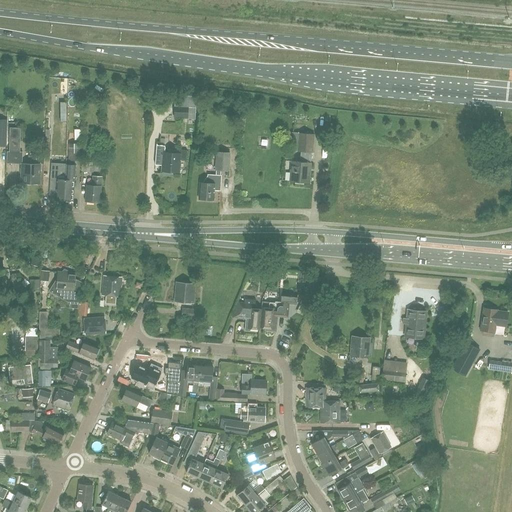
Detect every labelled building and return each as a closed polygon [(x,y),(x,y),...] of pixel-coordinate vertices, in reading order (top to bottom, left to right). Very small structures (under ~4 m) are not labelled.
[(188,119),(188,107),(175,106),(174,118),(188,119)] [(20,152),(21,128),(10,128),(9,152),(20,152)] [(311,162),(311,152),(313,134),(300,133),(298,152),(301,152),(300,161),(291,160),(289,181),(310,183),(312,162),(311,162)] [(66,169),(66,162),(66,160),(66,152),(60,152),(59,171),(57,171),(58,155),(57,155),(58,142),(50,142),(50,155),(46,155),(46,162),(44,162),(43,170),(50,170),(49,180),(56,181),(55,200),(56,200),(57,201),(60,201),(61,200),(64,200),(66,169)] [(69,161),(80,161),(80,143),(69,143),(69,161)] [(165,146),(157,145),(155,165),(162,165),(162,173),(172,174),(172,171),(178,171),(179,160),(186,160),(186,150),(178,149),(178,153),(165,152),(165,146)] [(228,171),(230,153),(217,152),(215,170),(216,170),(216,175),(208,174),(208,176),(203,182),(200,182),(199,199),(213,200),(214,190),(220,191),(221,176),(220,176),(221,170),(228,171)] [(93,167),(93,172),(101,172),(102,155),(96,155),(96,159),(94,159),(94,162),(89,162),(89,161),(82,160),(81,171),(87,171),(87,168),(88,168),(88,167),(93,167)] [(71,202),(73,201),(75,180),(76,165),(67,165),(67,160),(66,160),(66,162),(66,169),(64,200),(67,201),(68,202),(71,202)] [(39,183),(40,164),(22,163),(22,183),(39,183)] [(100,203),(102,177),(93,176),(92,185),(86,185),(85,202),(100,203)] [(57,278),(54,284),(57,284),(56,290),(64,291),(63,297),(72,302),(71,308),(77,308),(79,294),(76,293),(81,283),(75,280),(75,279),(75,273),(69,273),(69,272),(65,270),(64,272),(58,272),(57,278)] [(117,296),(120,296),(122,277),(104,276),(103,295),(106,295),(105,304),(116,305),(117,296)] [(193,303),(194,284),(177,282),(175,301),(193,303)] [(277,331),(278,316),(288,317),(290,304),(297,304),(298,295),(282,293),(281,302),(275,302),(275,303),(262,302),(261,309),(262,309),(261,317),(260,327),(261,327),(266,327),(265,330),(277,331)] [(308,303),(309,295),(299,294),(299,303),(308,303)] [(255,329),(260,329),(261,327),(260,327),(261,317),(262,309),(261,309),(256,309),(256,300),(244,299),(244,303),(239,302),(233,318),(243,318),(243,319),(246,320),(245,330),(255,331),(255,329)] [(90,316),(90,302),(81,302),(81,317),(90,316)] [(198,319),(199,309),(182,308),(181,317),(192,318),(191,326),(197,326),(198,319)] [(422,311),(421,309),(413,308),(412,310),(408,310),(405,338),(423,339),(426,312),(422,311)] [(484,308),(481,330),(485,331),(484,336),(494,337),(494,332),(495,332),(496,325),(506,327),(508,313),(497,311),(498,310),(484,308)] [(105,332),(104,317),(84,319),(85,334),(105,332)] [(122,326),(122,318),(112,319),(112,326),(122,326)] [(37,350),(37,336),(26,336),(26,350),(37,350)] [(352,336),(350,355),(368,357),(368,354),(372,354),(373,343),(369,342),(370,338),(352,336)] [(50,359),(51,343),(51,340),(39,340),(39,349),(41,349),(41,359),(41,367),(57,367),(57,359),(50,359)] [(82,346),(69,341),(66,348),(94,359),(99,347),(84,341),(82,346)] [(480,350),(466,342),(451,369),(466,377),(480,350)] [(85,380),(90,368),(74,361),(70,371),(66,369),(62,378),(76,384),(79,378),(85,380)] [(33,383),(31,364),(8,367),(10,381),(25,379),(26,385),(33,383)] [(137,366),(131,378),(140,382),(138,386),(153,390),(162,369),(151,364),(148,371),(137,366)] [(200,365),(187,364),(186,379),(199,381),(200,365)] [(216,388),(217,388),(218,377),(212,376),(213,367),(200,365),(199,381),(198,386),(204,386),(204,381),(210,382),(209,401),(215,402),(216,388)] [(379,381),(380,367),(373,366),(372,380),(379,381)] [(405,383),(406,370),(384,368),(382,380),(405,383)] [(39,386),(51,386),(51,371),(39,371),(39,386)] [(242,383),(242,391),(251,392),(250,394),(266,394),(266,381),(251,380),(251,375),(242,374),(242,383)] [(415,395),(425,399),(433,383),(423,378),(415,395)] [(149,407),(152,401),(141,396),(142,395),(127,388),(121,400),(136,407),(138,402),(149,407)] [(220,389),(217,388),(216,388),(215,402),(248,403),(248,394),(225,393),(225,389),(220,389)] [(320,401),(325,401),(325,388),(306,388),(306,407),(320,407),(320,401)] [(37,391),(26,389),(25,396),(36,398),(37,391)] [(69,410),(74,394),(58,389),(52,405),(69,410)] [(37,399),(48,403),(51,394),(40,390),(37,399)] [(320,401),(320,407),(320,423),(339,423),(339,401),(325,401),(320,401)] [(241,403),(241,419),(249,419),(249,421),(265,421),(265,408),(257,408),(257,404),(241,403)] [(154,423),(159,424),(170,426),(173,412),(152,409),(150,423),(154,423)] [(250,423),(226,419),(224,432),(237,434),(247,436),(250,423)] [(11,431),(21,431),(21,432),(29,432),(31,433),(32,432),(43,437),(42,438),(57,445),(63,433),(48,426),(45,431),(41,429),(45,420),(35,420),(18,420),(11,420),(11,431)] [(111,425),(110,424),(108,428),(109,428),(107,434),(122,441),(124,435),(132,439),(136,431),(125,426),(125,428),(112,422),(111,425)] [(158,436),(159,424),(154,423),(152,432),(151,432),(150,435),(158,436)] [(187,450),(193,438),(196,430),(175,426),(174,431),(185,436),(180,446),(187,450)] [(359,430),(332,431),(332,437),(342,437),(343,440),(352,435),(360,431),(359,430)] [(352,435),(357,443),(364,439),(360,431),(352,435)] [(196,457),(207,433),(198,432),(188,454),(196,457)] [(379,454),(392,447),(383,432),(371,439),(379,454)] [(317,455),(329,448),(323,437),(311,444),(317,455)] [(161,459),(169,444),(157,438),(149,454),(161,459)] [(171,439),(169,444),(161,459),(173,465),(180,449),(176,447),(178,442),(171,439)] [(242,480),(254,474),(253,473),(267,467),(266,462),(275,458),(269,442),(253,449),(254,452),(246,456),(250,467),(238,472),(242,480)] [(365,442),(356,445),(358,450),(366,446),(365,442)] [(323,465),(335,458),(332,453),(337,450),(334,445),(329,448),(317,455),(323,465)] [(375,461),(381,458),(375,447),(369,450),(375,461)] [(216,469),(220,460),(224,451),(220,449),(216,458),(215,458),(213,462),(206,459),(204,464),(198,477),(209,483),(216,469)] [(354,470),(372,459),(367,450),(358,454),(361,458),(350,464),(354,470)] [(224,462),(228,453),(224,451),(220,460),(224,462)] [(335,458),(323,465),(329,476),(348,465),(345,460),(338,464),(335,458)] [(198,477),(204,464),(192,459),(186,472),(198,477)] [(267,480),(271,478),(271,477),(281,472),(278,464),(262,471),(267,480)] [(358,477),(358,478),(369,471),(366,465),(355,472),(358,477)] [(222,488),(228,475),(216,469),(209,483),(222,488)] [(269,494),(284,481),(280,476),(264,489),(269,494)] [(251,480),(254,486),(259,483),(256,477),(251,480)] [(358,478),(358,477),(349,483),(338,490),(344,500),(363,489),(364,488),(358,478)] [(91,510),(92,500),(90,499),(92,486),(79,484),(77,501),(84,502),(83,509),(91,510)] [(245,504),(256,495),(264,489),(261,485),(254,491),(248,485),(237,494),(245,504)] [(370,499),(374,505),(395,493),(391,487),(370,499)] [(362,503),(369,499),(363,489),(344,500),(350,511),(360,511),(365,509),(362,503)] [(12,503),(26,509),(31,497),(18,491),(12,503)] [(112,511),(120,497),(108,491),(102,505),(108,508),(106,511),(112,511)] [(256,495),(245,504),(245,505),(245,507),(248,511),(251,511),(257,511),(265,505),(256,495)] [(120,497),(112,511),(126,511),(131,502),(120,497)] [(24,511),(26,509),(12,503),(5,499),(1,506),(9,510),(7,511),(24,511)]
